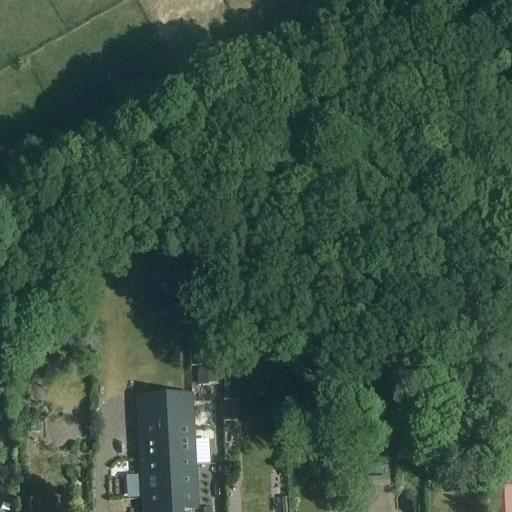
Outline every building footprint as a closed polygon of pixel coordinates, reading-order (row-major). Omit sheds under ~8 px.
[(203,271),(187,271),(187,274),(174,275),(175,292),(204,291),(203,271)] [(238,314),(219,316),(222,341),(241,338),(238,314)] [(217,370),(197,370),(198,386),(218,385),(217,370)] [(138,449),(140,449),(140,465),(141,511),(196,511),(194,446),(195,446),(193,396),(135,399),(138,449)] [(223,424),(238,424),(238,402),(223,402),(223,424)] [(298,453),(319,452),(318,433),(298,434),(298,453)] [(339,467),(356,466),(355,444),(337,446),(339,467)] [(367,456),(367,474),(384,474),(384,456),(367,456)] [(438,465),(426,465),(426,483),(438,483),(438,465)] [(511,511),(511,490),(497,491),(498,511),(511,511)] [(39,511),(39,503),(21,504),(21,511),(39,511)]
